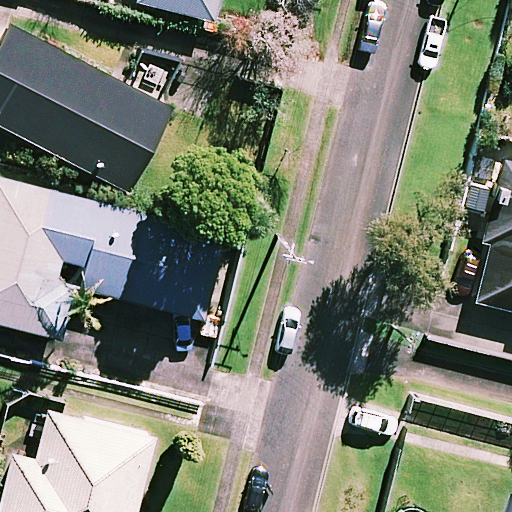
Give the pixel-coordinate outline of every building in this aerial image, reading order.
[(213,0),(139,0),(209,18),(213,0)] [(167,105),(161,102),(180,64),(142,45),(123,83),(6,24),(0,36),(0,123),(126,187),(167,105)] [(511,159),(502,157),(473,301),(511,308),(511,159)] [(220,232),(0,175),(0,320),(56,335),(70,282),(198,315),(220,232)] [(132,511),(151,435),(45,409),(33,458),(10,452),(0,491),(0,511),(132,511)]
